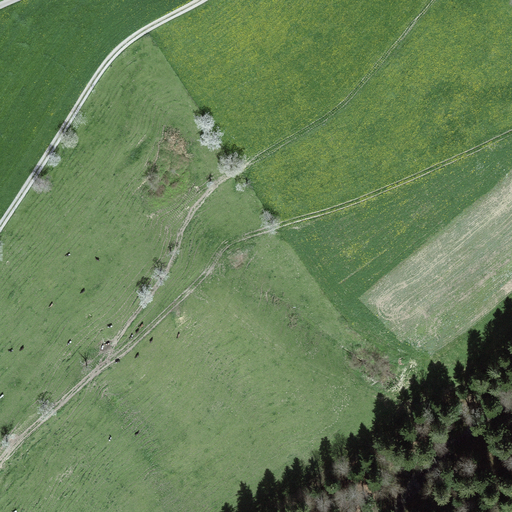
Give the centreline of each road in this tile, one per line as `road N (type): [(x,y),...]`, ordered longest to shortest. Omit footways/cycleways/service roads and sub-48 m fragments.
road 1 (track): [(511,131),(458,161),(236,249),(65,397),(0,465)]
road 2 (track): [(83,381),(162,276),(178,232),(212,183),(352,94),(433,0)]
road 3 (unclassified): [(206,0),(109,60),(0,228)]
